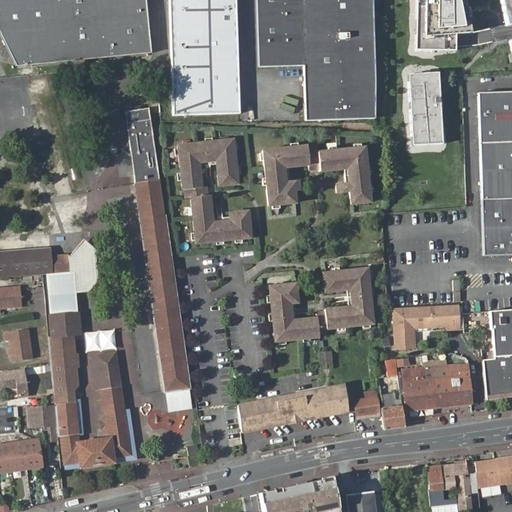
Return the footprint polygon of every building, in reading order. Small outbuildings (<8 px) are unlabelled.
[(23,58),(18,0),(0,0),(0,37),(10,58),(23,58)] [(142,0),(18,0),(23,58),(50,57),(144,54),(142,0)] [(169,0),(173,117),(240,116),(236,0),(169,0)] [(373,0),(256,0),(259,69),(306,68),(309,123),(378,121),(373,0)] [(414,0),(413,51),(453,53),(454,41),(454,34),(469,34),(463,0),(414,0)] [(511,0),(502,0),(508,26),(511,25),(511,0)] [(437,72),(408,73),(411,143),(440,142),(438,99),(437,72)] [(159,89),(159,80),(150,80),(151,89),(159,89)] [(511,90),(477,92),(480,143),(511,141),(511,90)] [(161,114),(160,98),(152,98),(153,115),(161,114)] [(130,138),(135,184),(160,181),(152,120),(125,123),(114,114),(99,133),(119,152),(130,138)] [(238,183),(234,138),(176,144),(180,189),(183,189),(184,198),(188,197),(194,245),(252,239),(249,209),(227,212),(228,219),(225,220),(213,221),(211,195),(208,195),(207,187),(202,187),(200,164),(214,162),(217,186),(238,183)] [(511,141),(480,143),(483,199),(511,197),(511,141)] [(306,145),(261,150),(266,207),(296,204),(294,191),(300,191),(299,180),(286,182),(285,169),(309,167),(309,171),(313,171),(319,170),(319,173),(345,170),(346,182),(333,184),(334,194),(347,192),(349,206),(371,203),(365,146),(317,151),(317,147),(306,148),(306,145)] [(135,184),(136,192),(161,189),(160,181),(135,184)] [(145,259),(151,301),(153,312),(165,393),(189,390),(169,254),(161,189),(136,192),(145,259)] [(511,197),(483,199),(485,256),(511,254),(511,197)] [(84,243),(67,255),(69,272),(73,272),(75,297),(89,296),(99,286),(96,255),(84,243)] [(41,249),(43,275),(45,274),(69,272),(67,255),(51,256),(50,248),(41,249)] [(41,249),(0,252),(0,278),(43,275),(41,249)] [(296,282),(267,285),(273,343),(319,339),(320,342),(328,341),(326,331),(374,325),(367,267),(321,273),(324,294),(348,290),(350,306),(324,310),(324,312),(322,313),(316,314),(316,316),(293,319),(292,304),(299,304),(296,282)] [(45,274),(48,300),(75,297),(73,272),(69,272),(45,274)] [(448,280),(449,291),(457,290),(457,279),(448,280)] [(22,284),(0,286),(0,307),(2,307),(1,305),(22,303),(23,303),(22,284)] [(34,315),(45,315),(45,287),(34,287),(34,315)] [(54,395),(71,394),(75,387),(74,372),(73,359),(71,340),(80,340),(75,297),(48,300),(49,315),(47,316),(49,340),(51,367),(54,395)] [(393,311),(396,350),(414,349),(413,326),(448,324),(449,331),(459,331),(457,307),(455,307),(393,311)] [(483,361),(485,401),(511,397),(511,310),(463,314),(463,333),(490,330),(492,360),(483,361)] [(32,361),(30,331),(4,334),(5,343),(9,342),(12,363),(32,361)] [(322,353),(324,370),(334,368),(332,353),(322,353)] [(60,436),(63,463),(79,461),(80,466),(113,462),(112,457),(129,454),(117,354),(90,357),(103,431),(108,430),(108,434),(104,435),(104,440),(81,442),(81,438),(77,438),(76,434),(60,436)] [(470,405),(467,366),(446,368),(445,362),(422,364),(422,369),(410,370),(410,371),(404,371),(405,385),(406,385),(408,412),(470,405)] [(0,389),(15,388),(17,399),(27,397),(25,371),(0,374),(0,389)] [(347,385),(295,395),(300,420),(350,410),(347,385)] [(189,390),(165,393),(167,413),(191,410),(189,390)] [(54,395),(55,409),(57,428),(76,426),(73,398),(71,394),(54,395)] [(295,395),(283,397),(288,422),(300,420),(295,395)] [(283,397),(239,406),(242,431),(288,422),(283,397)] [(355,401),(357,416),(379,413),(377,397),(355,401)] [(402,408),(381,410),(383,431),(404,429),(402,408)] [(49,444),(58,443),(57,428),(55,409),(28,412),(30,430),(48,428),(49,444)] [(379,413),(357,416),(358,422),(380,418),(379,413)] [(0,446),(0,473),(41,467),(37,442),(0,446)] [(185,446),(188,457),(199,455),(196,444),(185,446)] [(511,456),(477,462),(479,488),(511,482),(511,456)] [(427,466),(429,490),(426,491),(428,511),(471,511),(466,462),(427,466)] [(278,490),(259,494),(262,511),(337,511),(332,481),(278,490)] [(345,494),(347,511),(375,511),(373,491),(345,494)]
